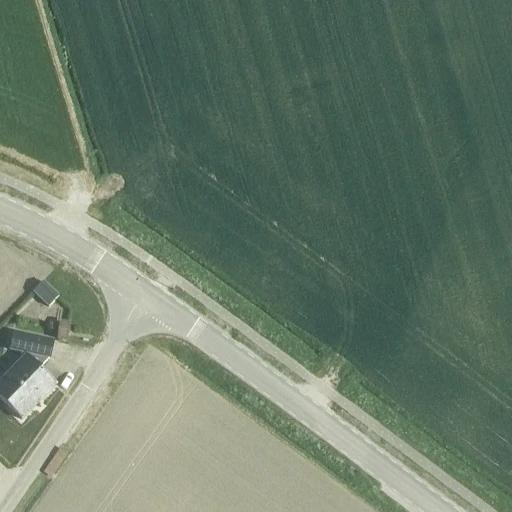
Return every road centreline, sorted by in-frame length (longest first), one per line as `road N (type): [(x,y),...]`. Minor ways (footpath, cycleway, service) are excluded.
road 1 (secondary): [(146,297),(436,511)]
road 2 (unclassified): [(0,511),(146,297)]
road 3 (secondary): [(146,297),(0,211)]
